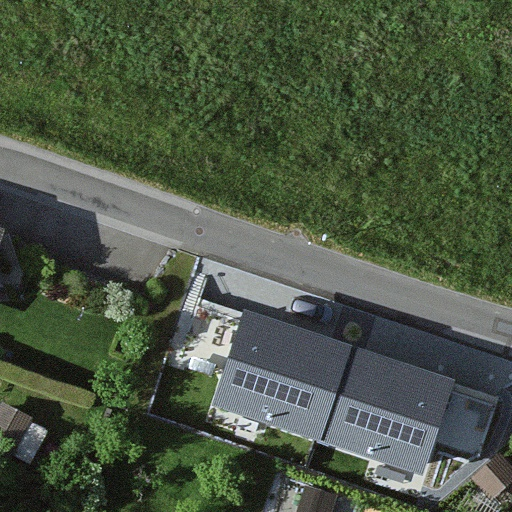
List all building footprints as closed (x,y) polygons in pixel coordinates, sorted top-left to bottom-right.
[(0,284),(17,232),(0,226),(0,284)] [(350,344),(244,309),(211,406),(317,442),(350,344)] [(456,380),(350,344),(317,442),(423,477),(456,380)] [(33,418),(1,404),(0,406),(0,433),(21,443),(33,418)] [(511,468),(499,455),(472,479),(490,500),(511,480),(511,468)]
